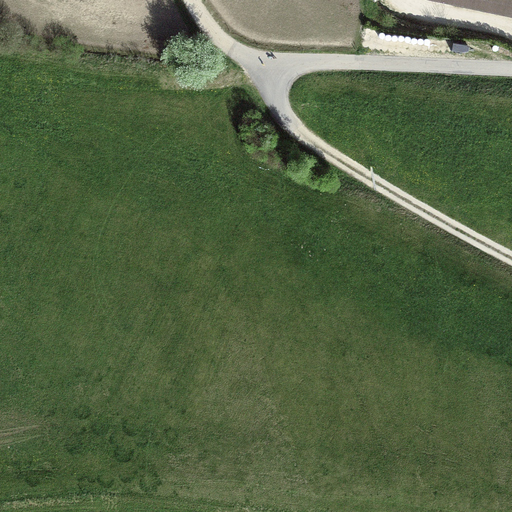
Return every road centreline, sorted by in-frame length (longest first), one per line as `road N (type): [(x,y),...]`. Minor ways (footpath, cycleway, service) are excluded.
road 1 (track): [(511,261),(343,169),(281,115),(262,69)]
road 2 (residential): [(511,70),(358,62),(262,69)]
